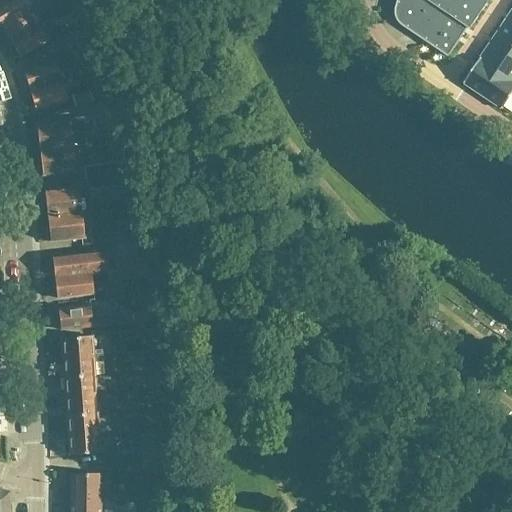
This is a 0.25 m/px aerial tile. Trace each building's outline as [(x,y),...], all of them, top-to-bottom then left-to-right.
[(43,13),(52,8),(65,0),(47,0),(39,5),(35,0),(12,0),(0,7),(0,27),(5,36),(43,13)] [(399,25),(401,27),(447,58),(467,29),(469,30),(490,0),(397,0),(395,8),(394,11),(394,14),(394,16),(395,19),(396,21),(398,23),(399,25)] [(72,11),(65,1),(52,8),(58,18),(72,11)] [(511,11),(511,12),(496,36),(511,46),(511,11)] [(43,13),(5,36),(11,46),(8,48),(14,58),(17,56),(19,59),(47,42),(38,28),(49,22),(43,13)] [(74,60),(95,48),(83,28),(75,33),(56,45),(61,53),(67,49),(74,60)] [(511,46),(496,36),(480,60),(511,81),(511,46)] [(511,95),(511,81),(480,60),(463,84),(502,110),(511,95)] [(70,76),(75,75),(73,70),(59,74),(55,62),(22,72),(28,92),(70,79),(70,76)] [(75,75),(70,76),(70,79),(28,92),(34,112),(67,102),(63,90),(78,86),(75,75)] [(384,83),(373,100),(455,157),(467,140),(384,83)] [(91,103),(88,92),(71,97),(74,107),(91,103)] [(38,151),(70,148),(67,122),(35,125),(38,151)] [(83,168),(85,179),(131,174),(129,163),(127,141),(111,143),(113,165),(83,168)] [(70,148),(38,151),(41,177),(73,173),(70,148)] [(118,187),(132,185),(131,174),(85,179),(86,191),(118,188),(118,187)] [(46,218),(80,214),(77,188),(43,192),(46,218)] [(80,214),(46,218),(49,243),(83,239),(80,214)] [(133,226),(134,239),(141,239),(140,225),(133,226)] [(108,232),(108,231),(88,234),(89,246),(110,243),(113,243),(123,241),(122,231),(112,232),(108,232)] [(105,273),(130,270),(129,260),(127,260),(104,263),(103,253),(51,258),(53,279),(105,273)] [(130,270),(105,273),(53,279),(56,300),(92,295),(91,285),(107,284),(131,280),(130,270)] [(91,330),(131,325),(130,314),(90,318),(89,306),(56,310),(59,332),(91,328),(91,330)] [(61,360),(101,357),(101,352),(91,352),(90,337),(60,340),(61,360)] [(112,356),(123,356),(123,347),(112,348),(112,356)] [(123,356),(112,356),(113,365),(124,364),(123,356)] [(63,379),(93,377),(92,363),(102,363),(101,357),(61,360),(63,379)] [(64,398),(104,395),(103,390),(94,391),(93,377),(63,379),(64,398)] [(115,395),(126,395),(126,386),(114,387),(115,395)] [(65,418),(96,415),(95,402),(104,401),(104,395),(64,398),(65,418)] [(126,395),(115,395),(116,403),(127,403),(127,402),(126,395)] [(67,437),(106,434),(106,429),(97,429),(96,415),(65,418),(67,437)] [(118,434),(129,433),(128,424),(117,425),(118,434)] [(129,433),(118,434),(118,442),(130,441),(129,433)] [(106,434),(67,437),(68,456),(99,454),(98,440),(107,440),(106,434)] [(69,498),(99,498),(99,475),(69,475),(69,498)] [(0,511),(10,511),(10,492),(0,489),(0,511)] [(99,511),(99,498),(69,498),(68,511),(99,511)]
